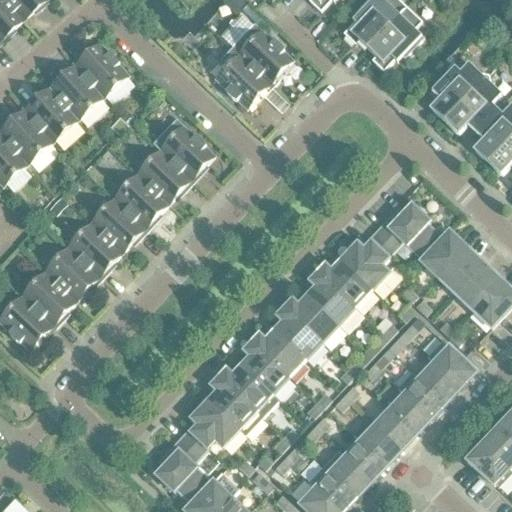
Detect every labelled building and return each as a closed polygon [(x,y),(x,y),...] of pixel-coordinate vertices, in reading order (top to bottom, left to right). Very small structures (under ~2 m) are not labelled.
[(43,0),(0,0),(0,1),(22,26),(37,12),(39,15),(49,6),(43,0)] [(310,0),(312,2),(309,6),(321,17),(333,4),(331,3),(334,0),(337,0),(342,4),(345,0),(310,0)] [(367,54),(407,12),(393,0),(388,0),(384,4),(379,0),(371,0),(355,17),(361,22),(357,27),(355,26),(343,38),(355,50),(359,46),(367,54)] [(0,1),(0,49),(9,42),(7,39),(22,26),(0,1)] [(422,27),(407,12),(367,54),(376,61),(372,65),(384,76),(396,64),(394,63),(399,58),(405,63),(424,43),(415,34),(422,27)] [(231,53),(273,93),(282,83),(279,81),(294,65),(255,28),(253,30),(242,19),(221,41),(232,52),(231,53)] [(73,68),(104,104),(130,81),(101,48),(85,62),(82,59),(73,68)] [(273,93),(231,53),(223,62),(220,66),(221,71),(225,74),(215,85),(247,115),(261,100),(264,102),(273,93)] [(460,66),(429,98),(438,106),(431,114),(444,127),(485,84),(468,68),(465,71),(460,66)] [(65,79),(50,93),(79,126),(104,104),(73,68),(63,77),(65,79)] [(502,99),(485,84),(444,127),(458,139),(467,130),(475,138),(500,111),(495,106),(502,99)] [(32,104),(22,112),(53,148),(79,126),(50,93),(34,106),(32,104)] [(500,111),(475,138),(484,145),(474,155),(488,168),(511,142),(511,108),(511,109),(505,116),(500,111)] [(14,124),(0,136),(0,138),(28,170),(53,148),(22,112),(12,121),(14,124)] [(119,120),(110,129),(120,140),(129,131),(128,130),(135,124),(128,117),(122,123),(119,120)] [(153,149),(160,155),(194,188),(204,178),(201,176),(216,161),(176,123),(153,149)] [(0,138),(0,190),(2,193),(28,170),(0,138)] [(511,142),(488,168),(501,181),(511,171),(511,172),(511,142)] [(160,155),(137,180),(169,210),(183,195),(185,198),(194,188),(160,155)] [(169,210),(137,180),(114,204),(148,237),(157,227),(155,225),(169,210)] [(61,201),(49,214),(57,221),(68,208),(61,201)] [(114,204),(91,229),(123,259),(137,244),(139,246),(148,237),(114,204)] [(391,227),(371,248),(388,263),(403,246),(407,250),(423,265),(442,245),(426,230),(430,227),(412,210),(396,227),(391,227)] [(91,229),(68,253),(102,286),(111,276),(109,274),(123,259),(91,229)] [(423,265),(422,267),(439,283),(464,257),(467,254),(460,247),(454,241),(451,244),(447,240),(442,245),(423,265)] [(344,262),(340,266),(344,269),(372,296),(388,278),(396,271),(388,263),(371,248),(364,255),(357,248),(344,262)] [(102,286),(68,253),(45,277),(77,308),(91,293),(93,295),(102,286)] [(464,257),(439,283),(457,300),(482,273),(485,270),(481,266),(474,260),(467,254),(464,257)] [(330,268),(319,279),(327,287),(355,313),(372,296),(344,269),(340,266),(337,271),(335,272),(330,268)] [(482,273),(457,300),(474,316),(500,289),(502,286),(495,280),(489,274),(485,270),(482,273)] [(77,308),(45,277),(22,302),(56,334),(65,325),(63,323),(77,308)] [(315,300),(311,304),(339,331),(339,330),(348,338),(363,322),(355,314),(355,313),(327,287),(319,279),(312,286),(314,287),(312,290),(315,293),(311,297),(315,300)] [(500,289),(474,316),(492,333),(511,311),(511,295),(509,293),(502,286),(500,289)] [(402,299),(407,304),(412,308),(418,302),(408,293),(402,299)] [(297,303),(286,314),(294,322),(322,348),(339,331),(311,304),(307,301),(304,305),(302,307),(297,303)] [(56,334),(22,302),(0,324),(0,328),(30,357),(44,342),(47,344),(56,334)] [(416,312),(420,317),(425,321),(432,315),(422,306),(416,312)] [(278,332),(274,336),(278,339),(306,366),(322,348),(294,322),(286,314),(279,321),(285,325),(278,332)] [(448,343),(455,337),(445,328),(439,334),(448,343)] [(391,329),(382,339),(389,346),(398,336),(391,329)] [(412,329),(403,339),(410,345),(419,335),(412,329)] [(263,338),(253,349),(261,357),(289,383),(306,366),(278,339),(274,336),(271,340),(268,343),(263,338)] [(464,346),(455,337),(448,343),(458,352),(464,346)] [(389,346),(382,339),(373,349),(380,355),(389,346)] [(410,345),(403,339),(394,348),(401,354),(410,345)] [(442,346),(427,362),(434,369),(460,393),(469,384),(467,382),(473,375),(450,353),(442,346)] [(245,367),(240,372),(243,375),(271,402),(273,401),(289,383),(261,357),(253,349),(246,356),(251,361),(245,367)] [(373,370),(380,376),(389,367),(382,360),(373,370)] [(358,364),(349,374),(356,380),(365,370),(358,364)] [(434,369),(420,384),(444,407),(450,400),(451,402),(460,393),(434,369)] [(380,376),(373,370),(364,380),(371,386),(380,376)] [(230,373),(220,383),(225,388),(260,423),(277,405),(273,401),(271,402),(243,375),(240,372),(235,378),(230,373)] [(356,380),(349,374),(340,383),(347,389),(356,380)] [(412,377),(397,393),(405,400),(430,424),(439,415),(437,413),(444,407),(420,384),(412,377)] [(212,402),(208,406),(212,409),(240,436),(244,440),(260,423),(225,388),(220,383),(212,391),(218,396),(212,402)] [(353,392),(344,401),(350,408),(359,398),(353,392)] [(316,408),(323,415),(332,405),(325,399),(316,408)] [(405,400),(390,416),(414,438),(420,432),(422,433),(430,424),(405,400)] [(350,408),(344,401),(335,411),(341,417),(350,408)] [(204,410),(192,424),(199,430),(192,438),(208,453),(216,445),(224,453),(240,436),(212,409),(208,406),(204,410)] [(323,415),(316,408),(307,418),(314,424),(323,415)] [(390,416),(375,432),(400,456),(409,446),(408,445),(414,438),(390,416)] [(506,430),(500,436),(511,447),(511,420),(504,428),(506,430)] [(314,433),(321,439),(330,430),(323,423),(314,433)] [(367,424),(353,439),(361,447),(385,469),(390,463),(392,465),(400,456),(375,432),(367,424)] [(321,439),(314,433),(305,442),(312,449),(321,439)] [(293,434),(284,443),(290,450),(299,440),(293,434)] [(492,441),(484,450),(509,474),(511,471),(511,447),(500,436),(494,443),(492,441)] [(172,463),(157,480),(174,497),(177,494),(193,508),(212,488),(196,473),(192,470),(208,453),(192,438),(172,459),(172,463)] [(290,450),(284,443),(275,453),(281,459),(290,450)] [(361,447),(346,462),(371,486),(380,478),(378,476),(385,469),(361,447)] [(511,477),(509,474),(484,450),(475,459),(476,461),(470,468),(494,490),(495,489),(499,492),(511,478),(511,477)] [(293,455),(284,464),(291,471),(300,461),(293,455)] [(338,455),(323,471),(331,478),(355,501),(361,494),(362,496),(371,486),(346,462),(338,455)] [(258,469),(259,470),(265,476),(274,467),(267,460),(258,469)] [(291,471),(284,464),(275,474),(282,480),(291,471)] [(239,472),(244,476),(249,481),(255,474),(245,465),(239,472)] [(323,471),(309,487),(316,494),(335,511),(347,511),(350,509),(348,507),(355,501),(331,478),(323,471)] [(193,508),(189,511),(222,511),(231,503),(239,495),(222,478),(214,487),(212,488),(193,508)] [(253,485),(258,489),(262,494),(269,487),(259,478),(253,485)] [(335,511),(316,494),(301,510),(302,511),(335,511)] [(16,511),(4,500),(0,504),(0,511),(16,511)] [(281,511),(289,511),(292,509),(282,500),(276,507),(281,511)] [(222,511),(240,511),(231,503),(222,511)]
